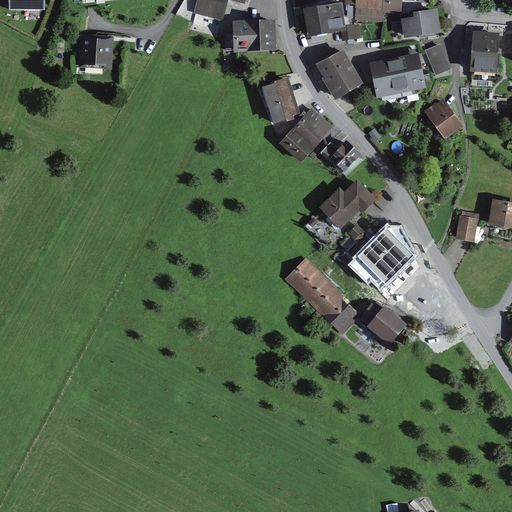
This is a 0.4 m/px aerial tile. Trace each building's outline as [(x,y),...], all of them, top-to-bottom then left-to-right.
[(5,0),(5,10),(43,12),(43,0),(5,0)] [(244,0),(196,0),(192,16),(222,24),(227,4),(243,8),(244,0)] [(400,0),(355,0),(354,21),(382,23),(382,13),(400,15),(400,0)] [(338,5),(297,12),(301,39),(342,32),(338,5)] [(405,35),(439,30),(436,11),(417,14),(417,18),(403,20),(405,35)] [(273,23),(228,24),(229,54),(274,52),(273,23)] [(345,42),(360,40),(359,29),(344,30),(345,42)] [(497,35),(471,34),(470,74),(496,74),(497,35)] [(112,40),(79,38),(77,68),(110,70),(112,40)] [(424,52),(434,78),(450,72),(440,46),(424,52)] [(343,49),(316,65),(324,78),(323,79),(335,100),(363,84),(343,49)] [(415,55),(365,65),(371,100),(422,90),(415,55)] [(285,77),(255,86),(266,125),(296,116),(285,77)] [(444,86),(433,82),(428,96),(439,100),(444,86)] [(443,101),(424,114),(443,142),(461,130),(443,101)] [(331,130),(308,110),(280,142),(302,162),(309,155),(331,130)] [(357,158),(342,143),(326,159),(341,174),(357,158)] [(336,188),(314,210),(335,232),(356,212),(360,216),(374,202),(353,180),(340,192),(336,188)] [(511,232),(511,204),(490,202),(486,229),(511,232)] [(473,221),(456,220),(453,244),(470,246),(473,221)] [(384,281),(399,266),(366,232),(364,235),(357,228),(350,234),(357,241),(333,265),(347,279),(365,262),(384,281)] [(289,279),(342,331),(379,293),(363,277),(343,297),(307,261),(289,279)] [(403,325),(382,307),(361,330),(382,348),(403,325)]
